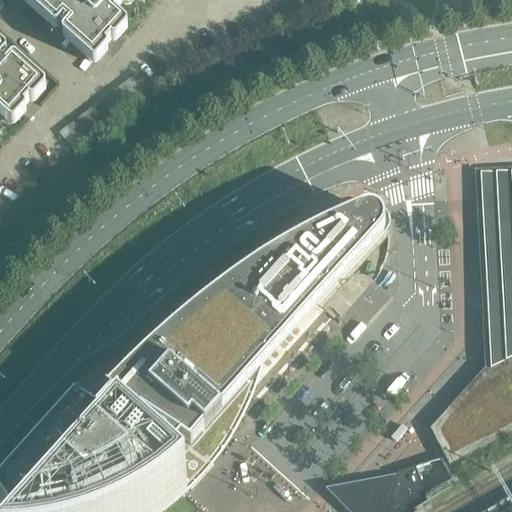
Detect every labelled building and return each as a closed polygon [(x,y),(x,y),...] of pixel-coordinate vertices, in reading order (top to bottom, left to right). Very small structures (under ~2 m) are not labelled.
[(23,0),(23,1),(23,2),(23,3),(24,4),(24,5),(52,29),(53,30),(54,30),(55,30),(56,30),(57,30),(57,29),(58,29),(63,23),(69,28),(63,34),(63,35),(62,36),(63,38),(64,39),(92,64),(93,65),(94,65),(95,65),(96,65),(96,64),(97,64),(107,53),(107,52),(108,51),(108,50),(108,49),(107,48),(106,47),(111,41),(111,42),(112,42),(113,43),(115,43),(115,42),(116,42),(117,41),(127,31),(127,30),(127,29),(128,28),(127,27),(127,26),(126,25),(116,16),(115,15),(115,14),(115,12),(115,11),(116,10),(122,3),(125,4),(128,4),(130,4),(132,3),(133,1),(132,0),(23,0)] [(0,116),(10,125),(11,126),(12,126),(13,126),(15,126),(15,125),(25,114),(26,113),(26,112),(26,111),(26,110),(25,109),(25,108),(24,108),(29,102),(30,104),(31,104),(32,104),(34,104),(34,103),(35,103),(45,92),(45,91),(45,90),(46,89),(45,88),(45,87),(44,86),(16,62),(16,61),(15,61),(14,61),(13,61),(12,61),(11,61),(11,62),(6,68),(0,63),(5,57),(6,57),(6,56),(6,55),(6,54),(6,53),(6,52),(5,52),(5,51),(0,47),(0,116)] [(430,431),(448,466),(511,431),(511,168),(474,171),(484,370),(430,431)] [(168,511),(187,497),(163,476),(189,449),(180,443),(196,426),(205,433),(221,416),(222,416),(319,308),(301,292),(380,204),(378,202),(364,207),(366,213),(364,213),(328,228),(301,241),(276,255),(242,277),(210,301),(179,325),(143,358),(108,393),(106,392),(106,393),(111,397),(95,415),(90,410),(89,411),(90,412),(0,511),(168,511)] [(397,477),(370,480),(321,489),(346,511),(418,511),(416,509),(426,502),(425,497),(452,480),(444,468),(439,461),(441,459),(395,475),(397,477)]
